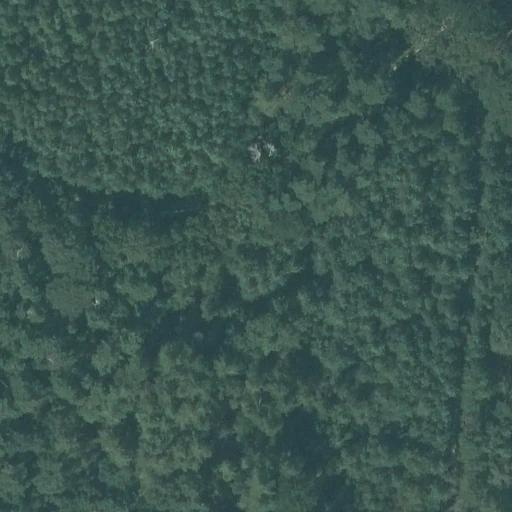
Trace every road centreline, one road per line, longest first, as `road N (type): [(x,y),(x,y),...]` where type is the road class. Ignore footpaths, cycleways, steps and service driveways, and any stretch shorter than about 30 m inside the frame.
road 1 (track): [(0,158),(179,204),(262,181),(444,0)]
road 2 (unknown): [(511,37),(489,65),(451,511)]
